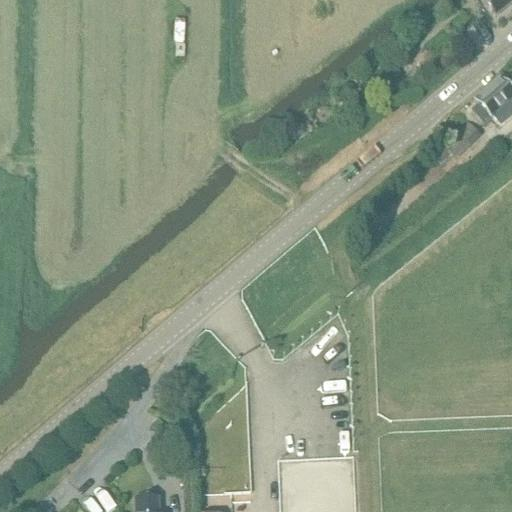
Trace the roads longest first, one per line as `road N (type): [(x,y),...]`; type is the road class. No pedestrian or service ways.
road 1 (secondary): [(0,473),(511,37)]
road 2 (track): [(200,135),(311,209)]
